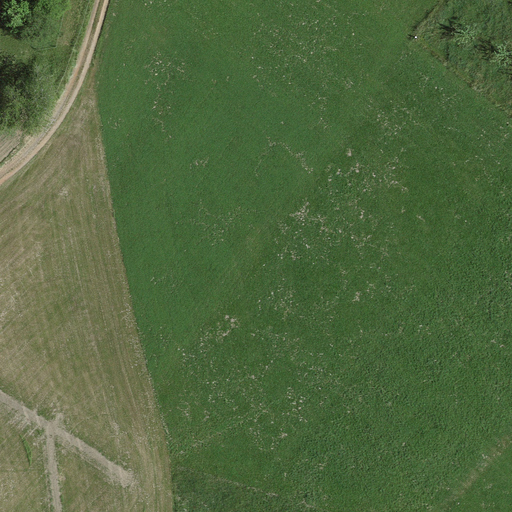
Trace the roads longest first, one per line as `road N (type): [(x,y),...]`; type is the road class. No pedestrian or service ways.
road 1 (track): [(174,511),(97,116),(115,0)]
road 2 (track): [(0,181),(28,160),(72,97),(104,0)]
